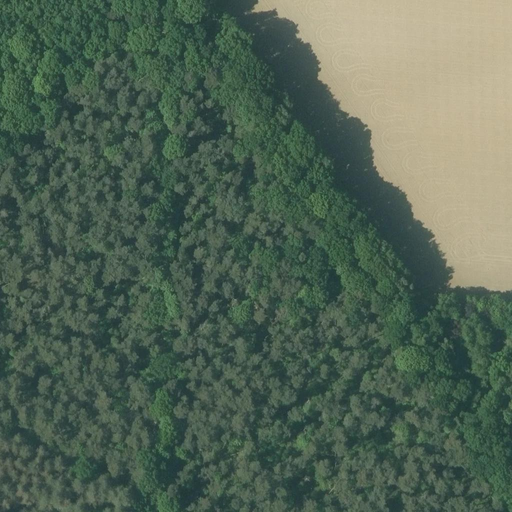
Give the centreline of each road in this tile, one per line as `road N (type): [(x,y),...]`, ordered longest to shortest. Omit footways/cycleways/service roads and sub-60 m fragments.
road 1 (unclassified): [(156,511),(170,0)]
road 2 (track): [(166,56),(111,58),(0,176)]
road 3 (track): [(0,440),(65,458),(156,501)]
